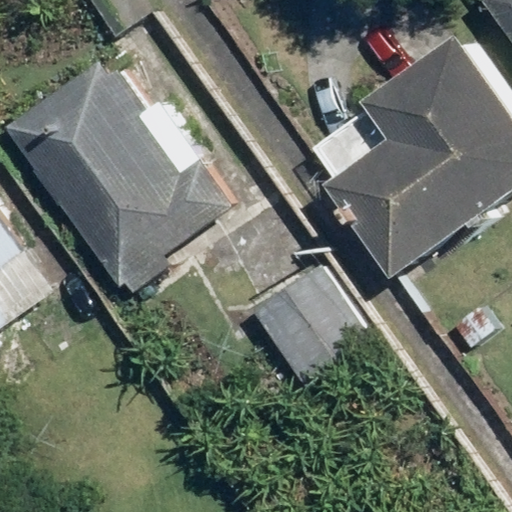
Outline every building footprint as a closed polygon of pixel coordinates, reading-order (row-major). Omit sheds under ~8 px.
[(511,0),(496,0),(511,19),(511,0)] [(419,272),(511,199),(511,76),(480,36),(385,110),(406,137),(349,182),(419,272)] [(131,43),(28,124),(154,286),(258,205),(131,43)] [(0,341),(73,286),(0,190),(0,341)] [(334,266),(268,315),(320,385),(386,336),(334,266)]
